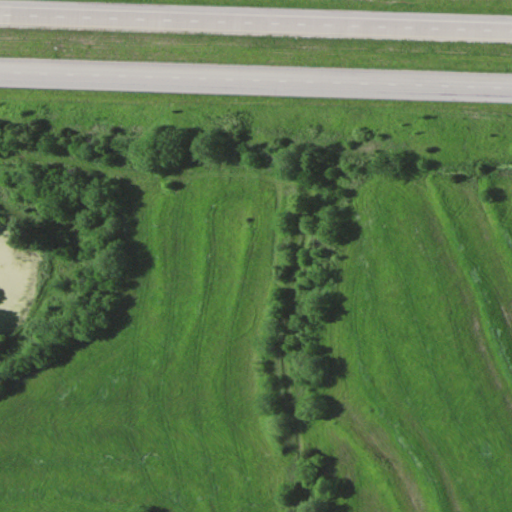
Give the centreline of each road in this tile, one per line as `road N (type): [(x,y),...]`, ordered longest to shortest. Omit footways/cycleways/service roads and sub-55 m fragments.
road 1 (trunk): [(0,76),(511,87)]
road 2 (trunk): [(511,31),(0,21)]
